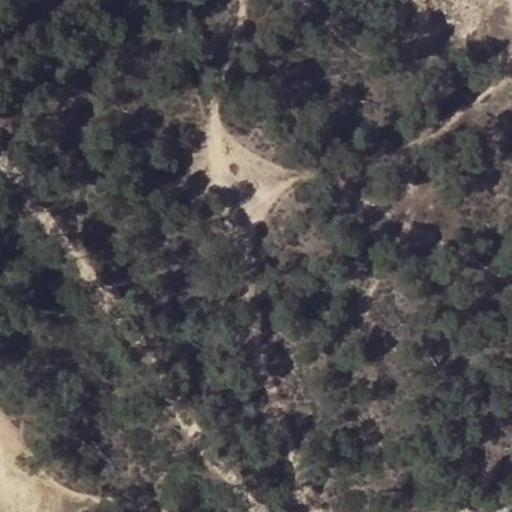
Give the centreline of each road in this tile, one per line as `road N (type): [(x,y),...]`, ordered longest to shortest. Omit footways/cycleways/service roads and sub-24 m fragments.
road 1 (track): [(0,146),(137,324),(204,439),(291,511)]
road 2 (track): [(31,464),(239,511)]
